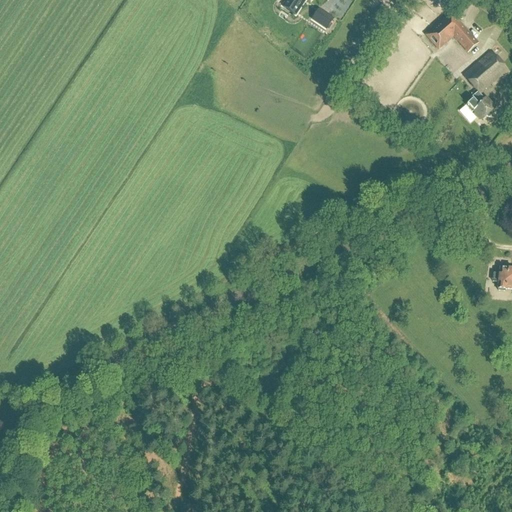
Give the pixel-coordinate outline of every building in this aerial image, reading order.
[(287,0),(282,8),(295,17),(306,0),(287,0)] [(319,11),(312,21),(326,30),(333,20),(319,11)] [(478,45),(451,14),(425,37),(438,51),(453,38),(467,54),(478,45)] [(485,89),(488,86),(491,84),(492,86),(508,72),(491,53),(464,77),(476,90),(471,94),(473,97),(471,98),(473,100),(465,107),(471,113),(473,112),(475,114),(473,116),(479,123),(485,117),(489,118),(491,116),(491,111),(497,106),(494,102),(492,104),(486,98),(484,99),(481,95),(486,90),(485,89)] [(492,283),(497,283),(497,289),(498,289),(497,292),(505,293),(505,290),(511,290),(511,269),(499,268),(499,271),(498,275),(493,274),(492,283)]
